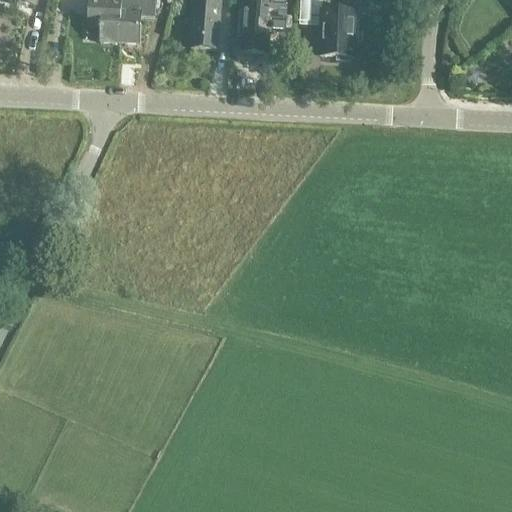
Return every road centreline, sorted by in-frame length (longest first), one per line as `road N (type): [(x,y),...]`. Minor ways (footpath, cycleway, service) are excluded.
road 1 (track): [(511,401),(28,278)]
road 2 (tertiary): [(109,105),(424,122)]
road 3 (unclassified): [(0,337),(109,105)]
road 4 (unclassified): [(424,122),(438,0)]
